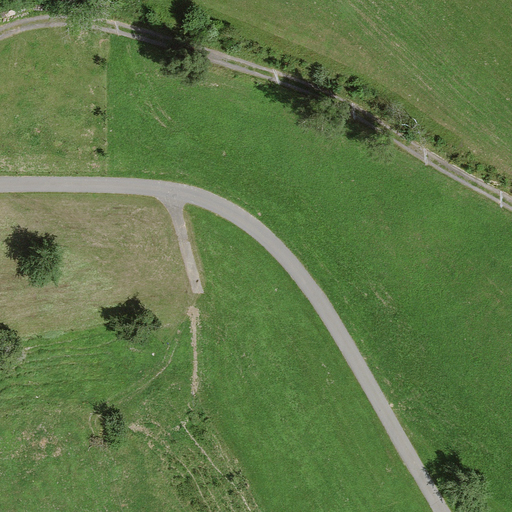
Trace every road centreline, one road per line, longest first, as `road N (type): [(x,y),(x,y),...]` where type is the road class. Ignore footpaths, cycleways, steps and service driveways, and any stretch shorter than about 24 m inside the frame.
road 1 (unclassified): [(0,184),(174,189),(242,218),(321,304),(442,511)]
road 2 (track): [(0,34),(44,20),(107,24),(303,86),(511,207)]
